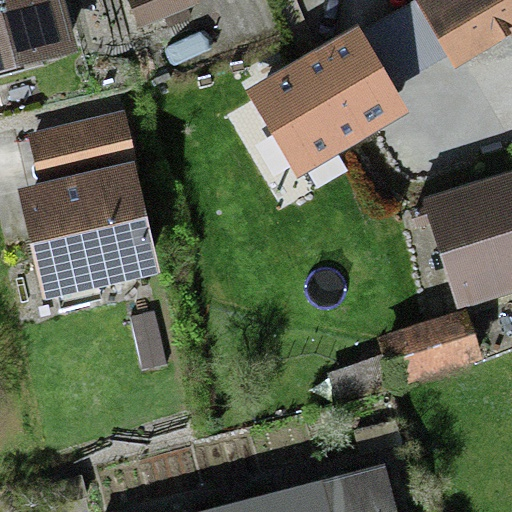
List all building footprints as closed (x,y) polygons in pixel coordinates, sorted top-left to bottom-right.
[(55,0),(4,0),(0,1),(0,66),(67,51),(55,0)] [(192,3),(190,0),(130,0),(138,22),(192,3)] [(511,0),(350,0),(357,11),(317,34),(349,86),(492,0),(511,0)] [(511,125),(505,97),(455,110),(468,159),(511,147),(511,125)] [(14,185),(38,291),(146,267),(123,161),(14,185)] [(511,194),(442,217),(469,302),(511,288),(511,194)] [(462,326),(333,367),(343,398),(472,358),(462,326)] [(400,511),(385,454),(316,477),(326,511),(400,511)] [(264,511),(326,511),(316,477),(260,494),(264,511)] [(208,511),(264,511),(260,494),(208,508),(208,511)]
